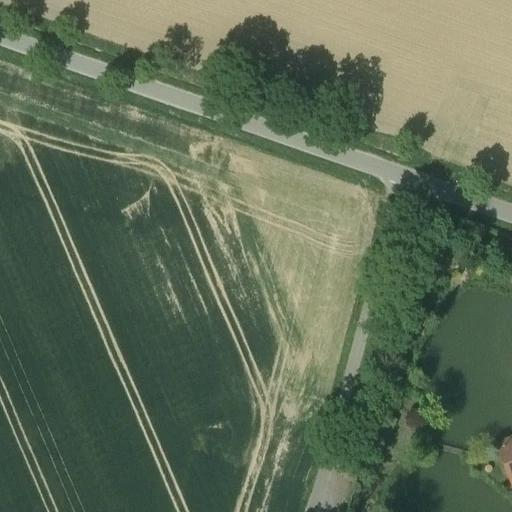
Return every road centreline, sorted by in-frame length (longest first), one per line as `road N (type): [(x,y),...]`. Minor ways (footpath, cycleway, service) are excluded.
road 1 (tertiary): [(0,35),(411,179)]
road 2 (residential): [(411,179),(314,511)]
